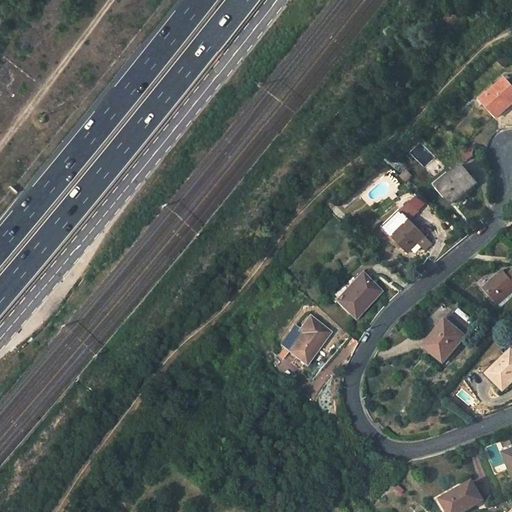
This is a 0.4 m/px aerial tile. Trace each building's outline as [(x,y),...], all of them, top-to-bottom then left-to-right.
[(456,30),(471,17),(459,5),(444,18),(456,30)] [(483,101),(498,118),(511,105),(511,85),(507,80),(483,101)] [(468,159),(476,154),(470,147),(463,152),(468,159)] [(437,185),(452,204),(477,184),(461,165),(437,185)] [(400,178),(404,182),(409,176),(405,173),(400,178)] [(420,212),(410,202),(401,211),(400,210),(383,227),(391,237),(389,239),(395,245),(397,243),(408,254),(425,237),(410,221),(420,212)] [(497,304),(511,290),(511,271),(507,275),(502,270),(483,288),(497,304)] [(361,274),(348,288),(342,282),(331,294),(337,300),(335,302),(355,319),(381,292),(361,274)] [(511,296),(511,290),(497,304),(500,307),(511,296)] [(460,310),(456,314),(473,329),(477,324),(460,310)] [(473,329),(456,314),(453,312),(438,331),(440,334),(427,349),(444,363),(473,329)] [(302,334),(288,352),(305,365),(330,333),(309,317),(298,331),(302,334)] [(282,347),(288,352),(302,334),(298,331),(296,330),(282,347)] [(511,351),(488,375),(502,389),(511,380),(511,351)] [(511,380),(502,389),(504,390),(511,382),(511,380)] [(442,501),(448,511),(461,511),(483,500),(472,481),(457,490),(458,493),(442,501)]
